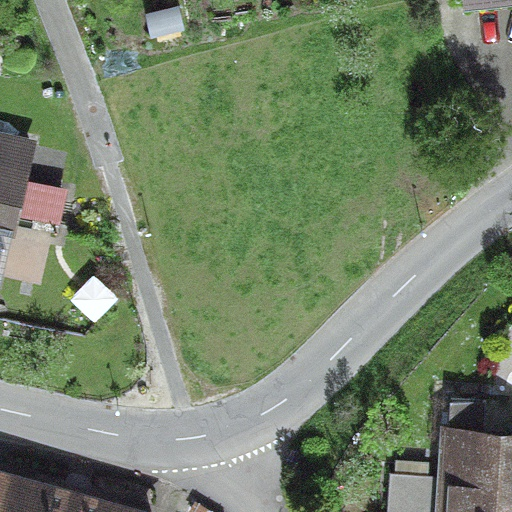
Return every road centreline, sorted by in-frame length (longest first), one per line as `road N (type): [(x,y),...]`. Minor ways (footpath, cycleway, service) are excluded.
road 1 (tertiary): [(0,409),(157,439),(219,431),(262,414),(511,193)]
road 2 (residential): [(48,0),(107,163)]
